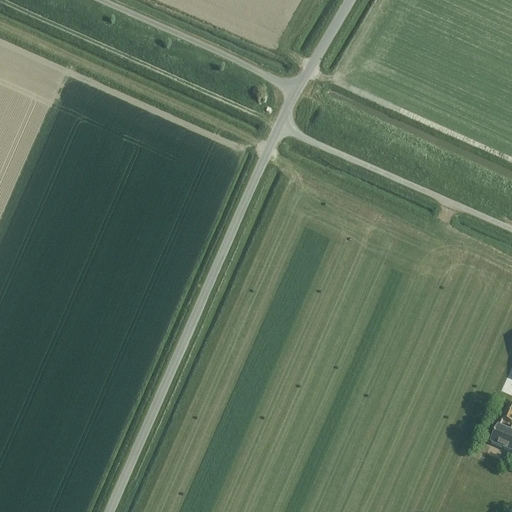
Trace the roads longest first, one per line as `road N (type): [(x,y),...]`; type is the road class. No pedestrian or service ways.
road 1 (unclassified): [(98,511),(279,126)]
road 2 (unclassified): [(511,229),(279,126)]
road 3 (unclassified): [(295,91),(95,0)]
